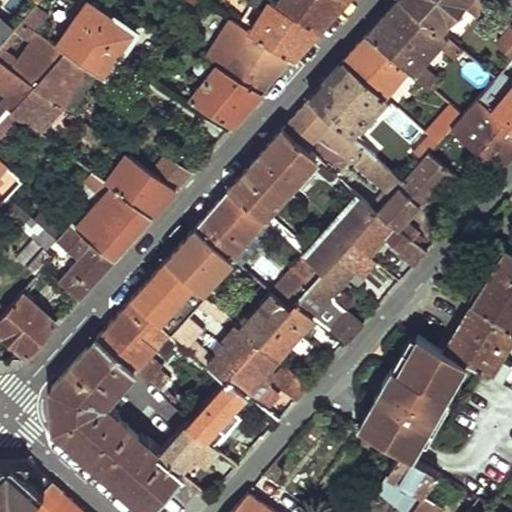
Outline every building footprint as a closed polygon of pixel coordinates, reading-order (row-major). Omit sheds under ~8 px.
[(82,0),(53,41),(87,64),(95,69),(122,28),(82,0)] [(248,0),(253,2),(240,24),(294,57),(307,42),(319,29),(277,2),(273,0),(248,0)] [(278,0),(277,2),(319,29),(334,12),(344,0),(278,0)] [(395,0),(386,11),(367,31),(409,66),(431,85),(438,76),(422,62),(439,44),(456,57),(463,48),(440,27),(408,0),(395,0)] [(408,0),(440,27),(462,3),(478,15),(489,3),(485,0),(408,0)] [(14,27),(0,16),(0,44),(1,44),(12,31),(14,27)] [(236,52),(227,70),(263,92),(278,74),(294,57),(240,24),(231,18),(226,27),(246,39),(239,53),(236,52)] [(23,19),(16,25),(22,29),(26,22),(23,19)] [(1,44),(0,44),(0,53),(36,83),(62,102),(87,64),(53,41),(26,22),(22,29),(20,32),(31,40),(19,58),(9,49),(1,44)] [(511,25),(501,38),(506,43),(511,48),(511,25)] [(12,31),(1,44),(9,49),(18,36),(12,31)] [(344,57),(385,93),(409,66),(367,31),(355,45),(344,57)] [(0,85),(11,94),(13,92),(21,98),(36,83),(0,53),(0,85)] [(309,96),(350,134),(385,93),(344,57),(327,76),(309,96)] [(220,65),(190,99),(232,127),(248,108),(263,92),(227,70),(220,65)] [(21,98),(12,109),(21,115),(42,131),(66,105),(62,102),(36,83),(21,98)] [(511,85),(491,107),(511,125),(511,85)] [(0,105),(0,122),(12,109),(21,98),(13,92),(11,94),(0,105)] [(282,127),(307,149),(319,134),(354,159),(357,156),(389,185),(372,206),(378,210),(380,207),(404,181),(350,134),(309,96),(295,112),(282,127)] [(454,125),(500,168),(511,154),(511,125),(491,107),(480,96),(465,113),(454,125)] [(452,103),(427,129),(440,141),(454,125),(465,113),(452,103)] [(0,122),(0,139),(21,115),(12,109),(0,122)] [(73,110),(68,114),(83,124),(80,129),(98,141),(104,133),(93,125),(73,110)] [(100,117),(93,125),(104,133),(109,137),(114,128),(100,117)] [(231,184),(265,215),(317,157),(307,149),(282,127),(257,154),(231,184)] [(75,139),(66,149),(93,168),(107,179),(114,169),(75,139)] [(380,207),(428,251),(436,242),(408,218),(419,205),(422,209),(454,172),(431,151),(404,181),(380,207)] [(166,154),(154,169),(178,187),(192,172),(166,154)] [(115,184),(153,214),(165,201),(178,187),(154,169),(137,157),(115,184)] [(12,177),(0,190),(0,206),(1,205),(11,196),(25,179),(7,164),(4,170),(12,177)] [(459,176),(478,193),(489,181),(468,165),(459,176)] [(76,226),(114,259),(134,236),(153,214),(115,184),(107,179),(93,168),(85,178),(102,195),(76,226)] [(232,255),(235,258),(239,253),(234,248),(258,220),(265,224),(270,220),(265,215),(231,184),(213,205),(196,223),(232,255)] [(361,195),(309,254),(325,269),(336,257),(378,210),(372,206),(361,195)] [(11,196),(1,205),(22,224),(31,215),(11,196)] [(355,272),(387,296),(401,281),(374,254),(391,233),(399,240),(394,248),(415,265),(428,251),(380,207),(378,210),(336,257),(355,272)] [(31,215),(22,224),(50,247),(58,238),(49,230),(31,215)] [(273,215),(270,220),(293,240),(297,236),(273,215)] [(63,232),(58,238),(99,276),(114,259),(76,226),(71,222),(63,232)] [(181,240),(166,258),(205,292),(222,307),(226,310),(230,305),(206,285),(232,255),(196,223),(181,240)] [(49,230),(58,238),(63,232),(54,224),(49,230)] [(511,251),(505,247),(470,301),(511,327),(511,251)] [(291,308),(297,302),(325,269),(309,254),(275,293),(291,308)] [(297,302),(309,312),(322,297),(327,302),(355,272),(336,257),(325,269),(297,302)] [(149,276),(133,295),(170,328),(196,351),(201,344),(192,337),(201,326),(186,312),(205,292),(166,258),(149,276)] [(240,263),(235,269),(251,285),(257,278),(240,263)] [(73,291),(80,297),(83,294),(77,287),(73,291)] [(24,290),(0,318),(0,332),(27,357),(42,340),(57,323),(24,290)] [(242,324),(244,326),(260,341),(291,308),(275,293),(272,291),(242,324)] [(115,315),(97,335),(135,368),(160,389),(170,375),(130,342),(139,330),(156,344),(170,328),(133,295),(115,315)] [(511,327),(470,301),(445,345),(467,358),(510,382),(511,379),(511,359),(500,352),(511,332),(511,327)] [(260,341),(278,355),(313,315),(309,312),(297,302),(291,308),(260,341)] [(222,307),(217,312),(227,321),(232,315),(226,310),(222,307)] [(330,318),(325,325),(346,343),(352,336),(330,318)] [(244,326),(211,363),(228,379),(229,376),(260,341),(244,326)] [(380,398),(364,428),(404,451),(410,455),(467,358),(445,345),(419,331),(398,367),(393,365),(375,396),(380,398)] [(78,357),(52,386),(54,429),(115,482),(148,511),(149,511),(185,473),(184,472),(160,452),(163,448),(148,436),(145,438),(108,408),(111,404),(108,400),(135,368),(97,335),(78,357)] [(229,376),(247,391),(267,408),(278,395),(269,387),(268,379),(273,373),(272,362),(278,355),(260,341),(229,376)] [(289,365),(277,379),(297,398),(310,384),(298,374),(290,367),(289,365)] [(189,422),(214,444),(243,414),(234,406),(247,391),(229,376),(228,379),(189,422)] [(160,452),(184,472),(198,455),(206,461),(218,447),(214,444),(189,422),(163,448),(160,452)] [(404,451),(374,493),(401,511),(411,511),(424,495),(439,473),(410,455),(404,451)] [(0,511),(24,511),(33,503),(53,480),(45,473),(34,484),(26,478),(37,466),(29,459),(0,460),(0,511)] [(37,466),(26,478),(34,484),(45,473),(37,466)] [(53,480),(33,503),(41,510),(39,511),(88,511),(75,500),(53,480)] [(277,511),(248,490),(228,511),(277,511)] [(411,511),(436,511),(440,506),(424,495),(411,511)]
